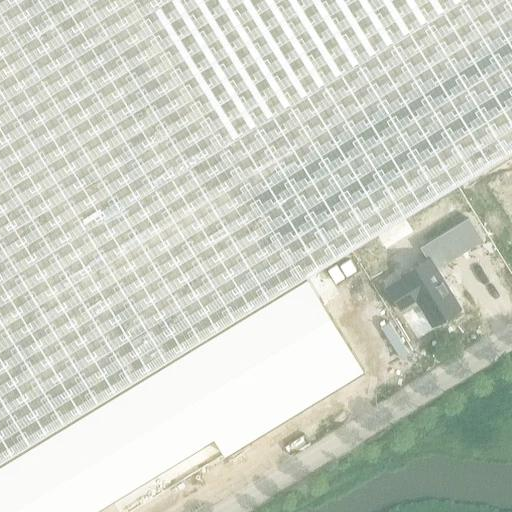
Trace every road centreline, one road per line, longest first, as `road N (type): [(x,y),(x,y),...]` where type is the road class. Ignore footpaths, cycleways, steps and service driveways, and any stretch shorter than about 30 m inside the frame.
road 1 (unclassified): [(511,333),(218,511)]
road 2 (unknown): [(511,369),(277,511)]
